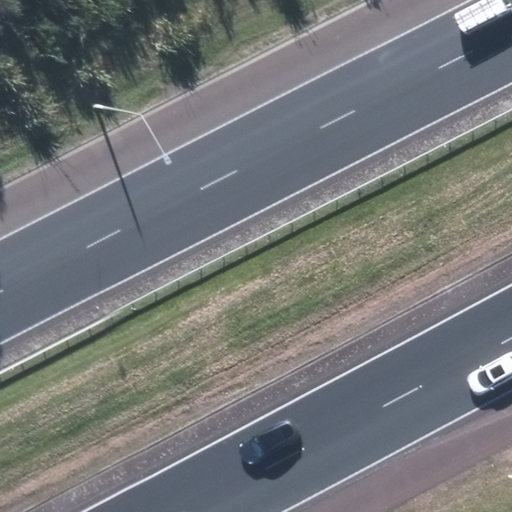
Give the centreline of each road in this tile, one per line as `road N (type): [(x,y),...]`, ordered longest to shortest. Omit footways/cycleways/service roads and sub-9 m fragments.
road 1 (motorway): [(0,283),(511,19)]
road 2 (motorway): [(511,328),(162,511)]
